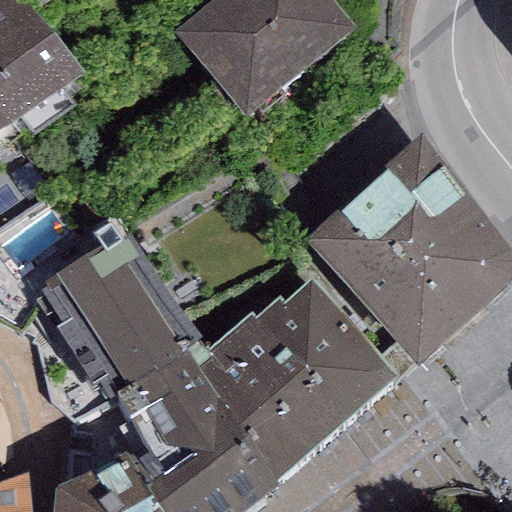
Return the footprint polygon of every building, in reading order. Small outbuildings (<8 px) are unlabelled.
[(0,0),(0,156),(82,103),(11,0),(0,0)] [(332,0),(208,0),(173,30),(244,117),(355,27),(332,0)] [(419,139),(302,240),(414,368),(508,286),(511,275),(511,251),(510,243),(419,139)] [(102,240),(44,277),(69,316),(54,325),(91,385),(99,380),(107,392),(114,387),(185,342),(191,338),(124,233),(120,236),(108,217),(93,226),(102,240)] [(191,338),(185,342),(280,479),(396,369),(312,271),(283,297),(279,291),(254,312),(249,308),(211,343),(201,332),(191,338)] [(236,511),(280,479),(185,342),(114,387),(142,439),(126,450),(166,511),(236,511)] [(166,511),(126,450),(55,479),(52,511),(166,511)] [(0,511),(30,511),(26,467),(0,476),(0,511)]
